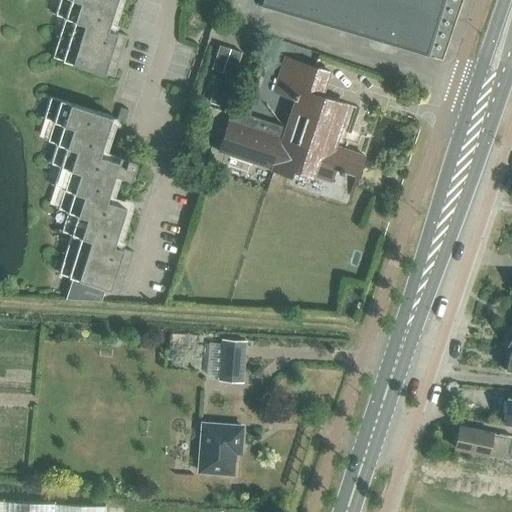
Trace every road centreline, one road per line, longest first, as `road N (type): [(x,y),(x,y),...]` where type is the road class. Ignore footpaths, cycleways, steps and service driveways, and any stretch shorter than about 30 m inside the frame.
road 1 (primary): [(507,0),(442,197),(429,266)]
road 2 (primary): [(347,511),(429,266)]
road 3 (primary): [(429,266),(461,212),(511,66)]
